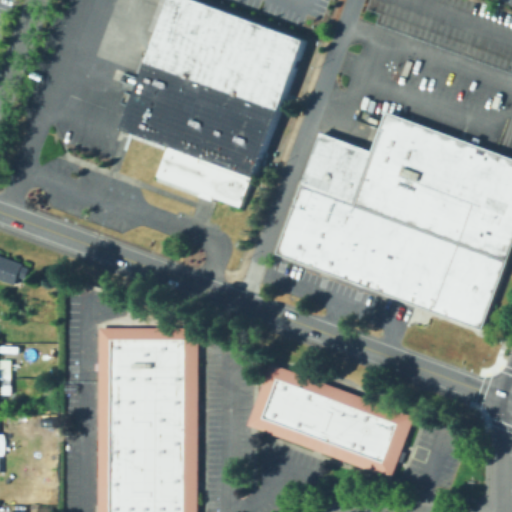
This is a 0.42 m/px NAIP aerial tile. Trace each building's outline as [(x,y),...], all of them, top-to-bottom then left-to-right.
[(175,0),(197,0),(309,40),(247,211),(159,179),(170,146),(128,131),(175,0)] [(279,253),(485,329),(511,252),(511,156),(390,112),(374,153),(321,134),(279,253)] [(31,268),(27,278),(21,276),(19,279),(17,285),(0,278),(0,255),(24,264),(24,266),(31,268)] [(100,511),(100,328),(199,328),(198,511),(100,511)] [(12,393),(1,392),(1,358),(12,358),(12,393)] [(249,424),(272,363),(415,418),(391,478),(249,424)]
